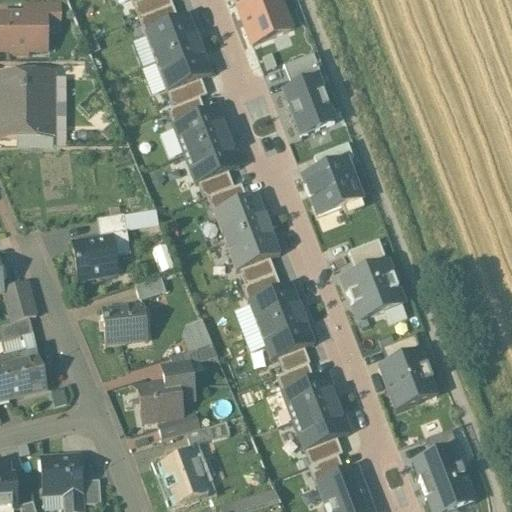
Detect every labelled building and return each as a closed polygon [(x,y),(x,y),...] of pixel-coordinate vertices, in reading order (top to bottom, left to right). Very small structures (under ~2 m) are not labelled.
[(138,20),(171,8),(168,0),(145,0),(132,5),(138,20)] [(278,0),(262,0),(251,4),(235,11),(250,49),(291,33),(278,0)] [(57,5),(24,5),(24,19),(44,19),(44,20),(57,20),(57,5)] [(138,20),(143,35),(177,22),(171,8),(138,20)] [(143,35),(155,65),(200,48),(194,30),(193,31),(188,18),(177,22),(143,35)] [(24,19),(0,19),(0,53),(12,53),(12,57),(26,57),(26,53),(44,53),(44,20),(44,19),(24,19)] [(200,48),(155,65),(167,95),(200,82),(211,78),(206,66),(207,65),(200,48)] [(283,68),(292,90),(317,81),(317,82),(321,81),(312,58),(283,68)] [(52,77),(0,76),(0,96),(1,139),(16,139),(52,139),(52,77)] [(317,82),(317,81),(292,90),(281,95),(298,139),(334,125),(317,82)] [(167,95),(172,110),(198,100),(206,97),(200,82),(167,95)] [(166,112),(172,127),(204,115),(198,100),(172,110),(166,112)] [(172,127),(183,157),(229,140),(222,122),(221,123),(216,110),(204,115),(172,127)] [(52,139),(16,139),(16,151),(52,151),(52,139)] [(229,140),(183,157),(195,187),(197,186),(227,175),(239,170),(234,158),(235,157),(229,140)] [(314,159),(319,172),(347,162),(351,160),(346,147),(314,159)] [(362,204),(347,162),(319,172),(300,179),(316,221),(362,204)] [(207,200),(233,190),(227,175),(197,186),(203,202),(207,200)] [(207,200),(212,215),(245,202),(240,188),(233,190),(207,200)] [(212,215),(224,245),(269,227),(262,210),(261,210),(256,198),(245,202),(212,215)] [(148,228),(149,237),(159,236),(157,213),(126,215),(127,229),(148,228)] [(120,219),(96,223),(98,235),(121,231),(120,219)] [(269,227),(224,245),(235,275),(239,273),(268,262),(279,258),(275,245),(276,245),(269,227)] [(110,242),(71,249),(77,285),(116,278),(110,242)] [(348,255),(356,277),(386,266),(377,244),(348,255)] [(244,288),(274,277),(268,262),(239,273),(244,288)] [(403,307),(388,266),(386,266),(356,277),(339,284),(354,325),(403,307)] [(240,290),(246,305),(280,292),(274,277),(244,288),(240,290)] [(159,282),(134,290),(138,304),(164,296),(159,282)] [(26,287),(2,294),(2,297),(11,327),(27,322),(35,320),(26,287)] [(246,305),(258,335),(303,317),(296,300),(295,300),(290,288),(280,292),(246,305)] [(142,310),(101,314),(104,351),(124,349),(124,343),(140,341),(138,323),(143,322),(142,310)] [(303,317),(258,335),(269,365),(277,362),(303,352),(313,348),(308,335),(309,335),(303,317)] [(11,327),(0,329),(0,342),(1,346),(31,338),(27,322),(11,327)] [(382,351),(388,367),(419,355),(413,339),(382,351)] [(211,348),(169,361),(173,374),(216,361),(211,348)] [(0,405),(7,404),(6,401),(5,401),(0,377),(0,370),(37,362),(34,352),(25,354),(25,353),(0,359),(0,405)] [(277,362),(283,377),(307,368),(309,367),(303,352),(277,362)] [(436,399),(419,355),(388,367),(378,371),(394,415),(436,399)] [(37,362),(0,370),(0,377),(5,401),(6,401),(23,397),(23,399),(45,394),(37,362)] [(275,380),(280,395),(312,382),(307,368),(283,377),(275,380)] [(280,395),(292,425),(337,407),(331,390),(330,390),(325,378),(312,382),(280,395)] [(176,386),(136,392),(141,428),(156,425),(181,422),(176,386)] [(337,407),(292,425),(303,455),(335,443),(348,438),(343,425),(344,425),(337,407)] [(192,418),(181,422),(156,425),(157,429),(156,430),(161,446),(185,438),(197,434),(192,418)] [(197,434),(185,438),(189,452),(212,445),(208,431),(197,434)] [(426,443),(432,458),(452,451),(455,449),(449,434),(426,443)] [(309,470),(336,459),(341,458),(335,443),(303,455),(309,470)] [(458,511),(474,506),(452,451),(432,458),(411,467),(428,511),(458,511)] [(192,456),(156,470),(171,511),(172,511),(208,499),(192,456)] [(315,490),(317,489),(316,486),(343,476),(336,459),(309,470),(307,470),(315,490)] [(78,462),(40,465),(42,499),(79,497),(80,497),(80,486),(78,462)] [(0,511),(14,511),(11,479),(6,480),(5,470),(0,469),(0,511)] [(369,511),(354,471),(343,476),(316,486),(317,489),(324,506),(321,507),(322,511),(369,511)] [(95,483),(80,486),(80,497),(79,497),(81,510),(99,507),(95,483)] [(250,511),(246,501),(218,511),(250,511)]
